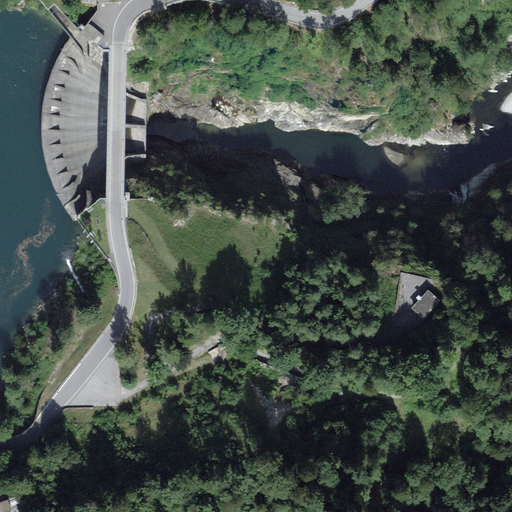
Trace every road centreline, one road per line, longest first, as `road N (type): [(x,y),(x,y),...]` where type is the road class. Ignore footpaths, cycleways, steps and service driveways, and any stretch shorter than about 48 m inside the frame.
road 1 (unclassified): [(149,0),(133,8),(120,33),(116,222),(128,286),(121,320),(35,431),(0,445)]
road 2 (unclassified): [(367,0),(316,20),(240,0)]
